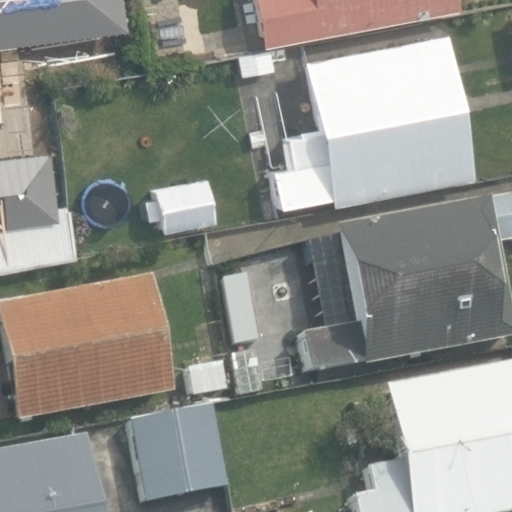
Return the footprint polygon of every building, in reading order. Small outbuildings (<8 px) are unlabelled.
[(0,0),(0,267),(72,260),(65,204),(0,212),(0,51),(44,47),(38,0),(0,0)] [(138,6),(147,67),(207,58),(202,22),(178,26),(173,0),(142,0),(143,5),(138,6)] [(250,0),(261,50),(458,8),(456,0),(250,0)] [(269,172),(275,205),(326,196),(327,202),(468,175),(441,33),(299,60),(313,130),(282,136),(289,168),(269,172)] [(150,185),(158,229),(210,220),(202,175),(150,185)] [(296,337),(302,372),(359,362),(360,366),(507,339),(490,245),(511,240),(511,194),(328,228),(345,328),(296,337)] [(219,280),(231,346),(257,341),(245,276),(219,280)] [(0,306),(0,358),(12,423),(171,393),(149,278),(0,306)] [(230,356),(236,396),(258,392),(251,352),(230,356)] [(349,498),(351,511),(511,511),(511,361),(377,387),(391,463),(364,468),(369,494),(349,498)] [(183,369),(189,398),(222,391),(217,363),(183,369)] [(126,423),(142,505),(223,489),(207,407),(126,423)] [(0,511),(89,511),(74,435),(0,449),(0,511)]
